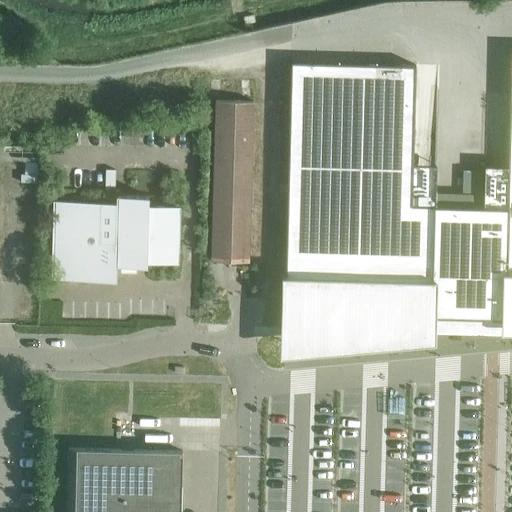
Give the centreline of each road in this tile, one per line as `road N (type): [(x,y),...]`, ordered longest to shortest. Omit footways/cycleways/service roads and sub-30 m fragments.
road 1 (residential): [(250,391),(233,355),(201,341),(95,358),(0,358)]
road 2 (residential): [(250,391),(247,511)]
